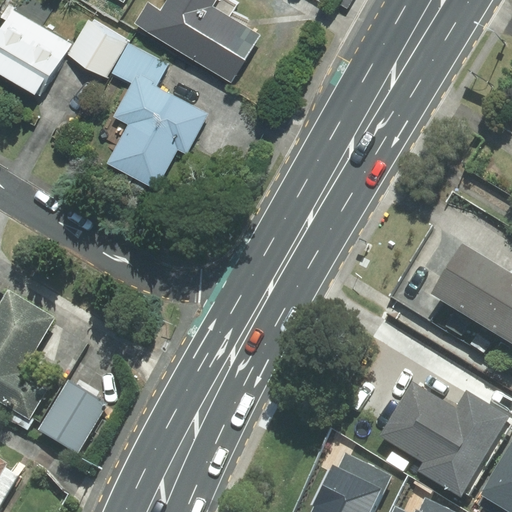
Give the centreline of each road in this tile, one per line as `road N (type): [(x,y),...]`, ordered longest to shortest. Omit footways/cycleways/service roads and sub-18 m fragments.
road 1 (primary): [(266,280),(431,0)]
road 2 (residential): [(0,187),(147,272),(194,284),(266,280)]
road 3 (primary): [(145,511),(266,280)]
